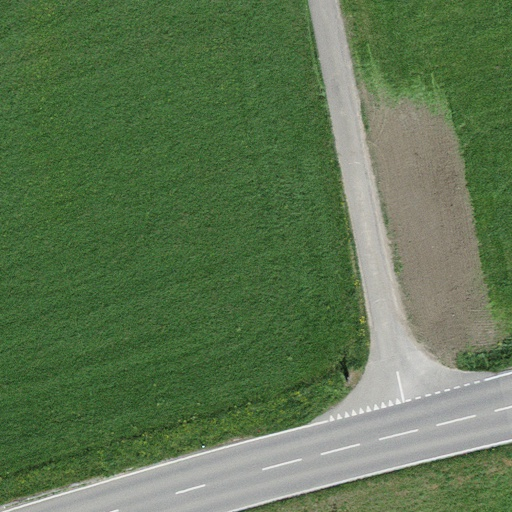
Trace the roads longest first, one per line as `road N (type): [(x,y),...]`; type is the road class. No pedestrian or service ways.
road 1 (unclassified): [(318,0),(402,435)]
road 2 (tertiary): [(402,435),(109,511)]
